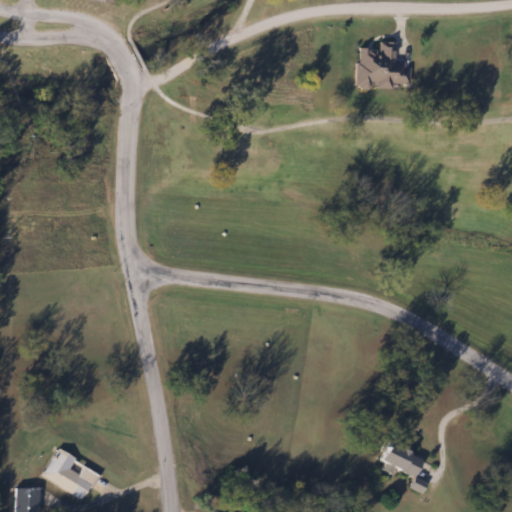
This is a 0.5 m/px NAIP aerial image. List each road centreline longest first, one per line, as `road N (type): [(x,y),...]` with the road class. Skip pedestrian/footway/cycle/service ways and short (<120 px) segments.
road 1 (tertiary): [(121,50),(130,81),(134,264),(178,511)]
road 2 (residential): [(511,376),(389,305),(342,293),(136,275)]
road 3 (residential): [(130,85),(295,20),(370,7),(511,3)]
road 4 (tertiary): [(121,50),(118,37),(86,16),(0,4)]
road 5 (tertiary): [(0,32),(90,35),(121,50)]
